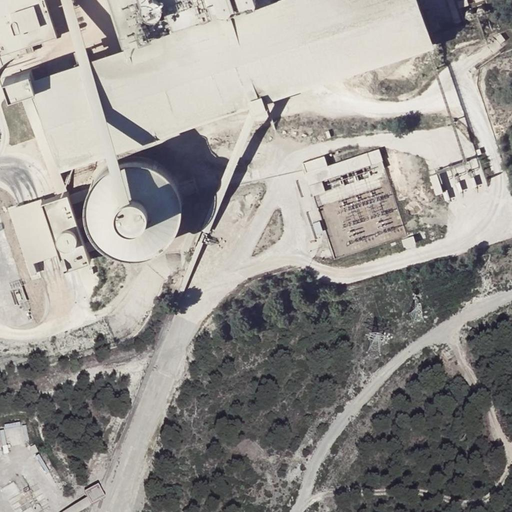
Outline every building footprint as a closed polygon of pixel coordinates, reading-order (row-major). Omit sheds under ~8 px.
[(43,0),(0,0),(0,54),(56,37),(43,0)] [(424,10),(420,0),(163,0),(173,31),(154,37),(125,46),(115,49),(113,45),(109,44),(105,45),(103,49),(103,53),(1,86),(7,105),(26,99),(34,96),(58,169),(110,152),(120,149),(252,106),(249,98),(263,94),(265,101),(435,46),(424,10)] [(110,0),(125,46),(154,37),(142,0),(110,0)] [(442,0),(420,0),(424,10),(444,4),(442,0)] [(148,26),(153,27),(157,26),(161,24),(164,20),(165,15),(163,11),(160,7),(155,5),(150,5),(145,7),(142,12),(142,17),(144,22),(148,26)] [(268,108),(265,101),(263,94),(249,98),(252,106),(254,113),(268,108)] [(120,149),(110,152),(115,165),(108,169),(100,176),(93,186),(88,198),(86,212),(90,225),(96,236),(105,246),(117,253),(126,255),(136,256),(146,255),(158,250),(168,242),(176,231),(181,219),(182,205),(179,193),(173,180),(164,171),(152,164),(142,161),(130,161),(124,162),(120,149)] [(368,154),(306,175),(310,186),(372,165),(368,154)] [(59,198),(43,203),(60,254),(66,272),(92,263),(69,194),(59,198)] [(60,254),(43,203),(41,200),(13,209),(32,263),(60,254)] [(136,402),(134,401),(128,414),(131,415),(136,417),(141,404),(136,402)] [(0,445),(29,442),(27,422),(3,424),(4,431),(0,431),(0,445)] [(99,488),(85,495),(89,502),(92,508),(96,505),(105,500),(101,492),(99,488)]
